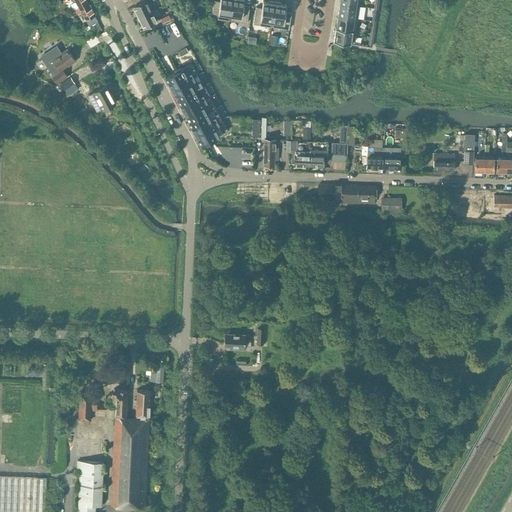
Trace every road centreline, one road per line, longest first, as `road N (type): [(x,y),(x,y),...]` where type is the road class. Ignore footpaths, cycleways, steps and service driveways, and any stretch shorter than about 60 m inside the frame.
road 1 (residential): [(511,184),(238,177)]
road 2 (residential): [(112,0),(191,195)]
road 3 (residential): [(0,331),(182,340)]
road 4 (unclassified): [(173,511),(182,340)]
road 5 (residential): [(192,148),(115,0)]
road 6 (residential): [(182,340),(191,195)]
road 7 (residential): [(301,0),(296,56),(311,59),(324,42),(330,0)]
